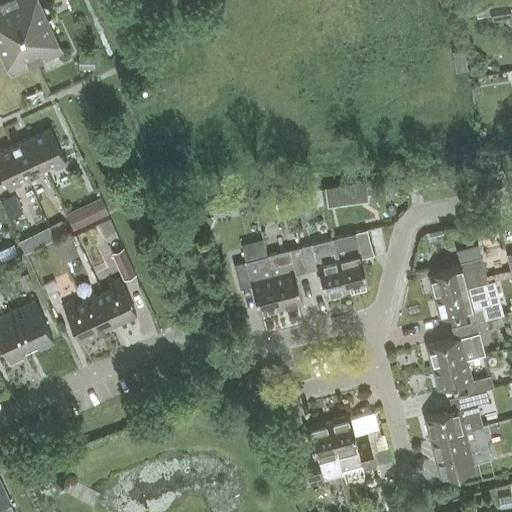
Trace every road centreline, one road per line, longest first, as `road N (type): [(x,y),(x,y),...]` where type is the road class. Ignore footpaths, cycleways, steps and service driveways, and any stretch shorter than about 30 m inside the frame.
road 1 (residential): [(378,315),(399,235),(421,215),(511,198)]
road 2 (residential): [(0,421),(175,342)]
road 3 (residential): [(255,348),(378,315)]
